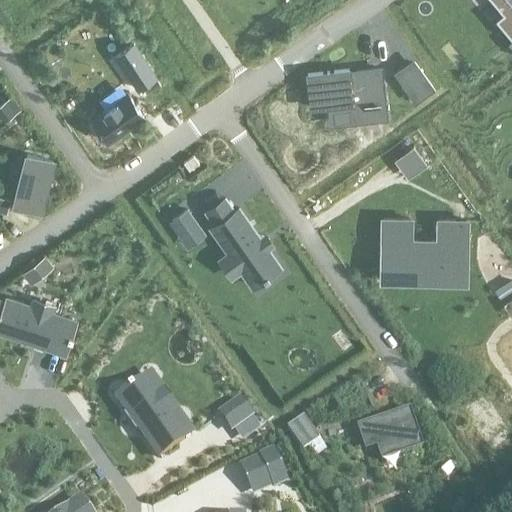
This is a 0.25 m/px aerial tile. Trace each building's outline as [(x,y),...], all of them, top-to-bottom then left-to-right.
[(511,0),(493,0),(503,11),(495,17),(511,37),(511,0)] [(134,42),(116,54),(138,88),(157,76),(134,42)] [(415,62),(398,74),(415,99),(432,87),(415,62)] [(308,74),(312,106),(353,101),(355,120),(385,116),(380,68),(348,72),(348,70),(308,74)] [(152,84),(155,89),(161,85),(158,80),(152,84)] [(128,94),(92,119),(107,141),(143,115),(128,94)] [(6,101),(0,105),(0,112),(6,121),(15,113),(6,101)] [(14,206),(39,212),(52,160),(27,154),(14,206)] [(0,197),(0,208),(7,211),(10,200),(0,197)] [(211,227),(212,226),(253,284),(253,285),(254,285),(279,267),(280,267),(280,266),(279,266),(238,208),(239,207),(238,207),(237,207),(238,208),(227,215),(226,214),(222,217),(223,218),(212,226),(212,225),(211,225),(212,226),(211,226),(211,227)] [(185,209),(170,220),(181,236),(197,225),(185,209)] [(383,218),(382,268),(410,268),(410,258),(438,259),(437,279),(465,280),(467,220),(439,219),(438,239),(410,238),(411,218),(383,218)] [(45,257),(25,272),(32,281),(51,266),(45,257)] [(0,299),(0,329),(65,351),(69,338),(72,339),(73,334),(71,333),(75,321),(7,298),(6,301),(0,299)] [(129,391),(118,399),(159,458),(185,439),(144,381),(133,389),(131,387),(127,389),(129,391)] [(240,396),(218,412),(232,431),(254,415),(240,396)] [(479,404),(463,415),(488,451),(505,440),(479,404)] [(368,424),(382,463),(424,449),(410,409),(368,424)] [(303,418),(287,429),(303,452),(319,440),(303,418)] [(273,447),(258,454),(273,488),(287,482),(273,447)] [(64,511),(87,511),(80,501),(64,511)]
